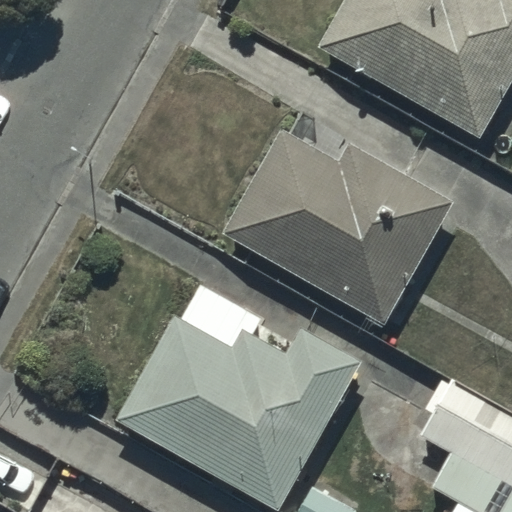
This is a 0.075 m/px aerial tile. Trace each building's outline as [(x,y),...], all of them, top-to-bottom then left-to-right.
[(511,0),(337,0),(316,38),(480,130),(511,73),(511,0)] [(303,138),(279,124),(221,227),(382,318),(450,196),(313,120),(303,138)] [(263,314),(200,278),(181,312),(173,308),(114,410),(277,502),(360,357),(298,322),(284,347),(254,331),(263,314)] [(418,426),(450,445),(428,482),(457,499),(448,511),(510,511),(511,510),(511,411),(451,374),(418,426)] [(312,479),(295,511),(349,511),(355,501),(312,479)]
